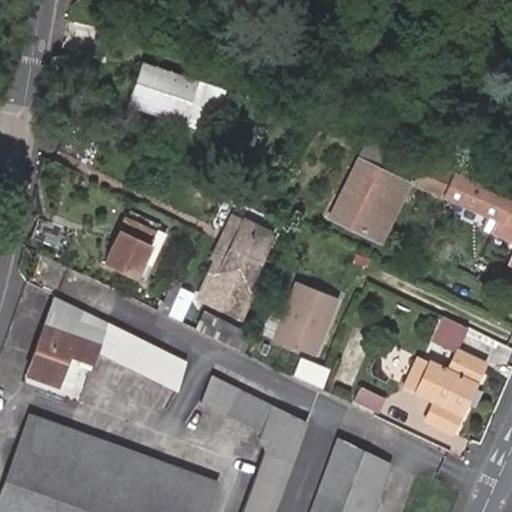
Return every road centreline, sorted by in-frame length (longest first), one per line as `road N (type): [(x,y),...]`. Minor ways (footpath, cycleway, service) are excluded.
road 1 (residential): [(0,305),(21,145)]
road 2 (residential): [(21,145),(31,77),(57,0)]
